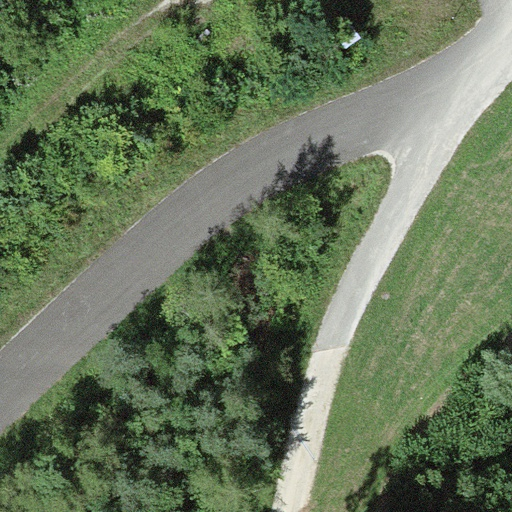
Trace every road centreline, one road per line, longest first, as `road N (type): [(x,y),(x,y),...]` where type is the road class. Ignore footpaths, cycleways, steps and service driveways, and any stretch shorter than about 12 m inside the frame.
road 1 (track): [(281,511),(299,421),(346,280),(428,138),(487,56)]
road 2 (track): [(196,0),(89,71),(0,145)]
